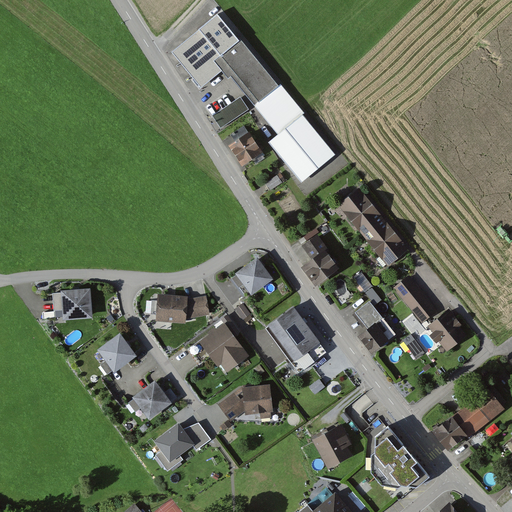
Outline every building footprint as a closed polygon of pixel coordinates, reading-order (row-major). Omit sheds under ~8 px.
[(217,12),(179,44),(201,70),(220,55),(239,37),(217,12)] [(279,84),(239,37),(220,55),(259,101),(279,84)] [(201,70),(179,44),(171,51),(201,86),(221,69),(228,77),(231,74),(256,103),(259,101),(220,55),(201,70)] [(279,84),(259,101),(256,103),(279,133),(269,141),(302,180),(336,152),(279,84)] [(249,109),(240,96),(213,115),(221,127),(249,109)] [(263,150),(250,130),(229,143),(242,164),(263,150)] [(286,180),(280,173),(266,182),(272,190),(286,180)] [(360,188),(339,205),(363,234),(384,217),(360,188)] [(409,249),(384,217),(363,234),(389,265),(409,249)] [(302,245),(312,257),(325,248),(328,246),(318,233),(302,245)] [(340,266),(325,248),(312,257),(304,264),(318,283),(340,266)] [(275,277),(258,255),(237,271),(238,273),(232,277),(246,295),(251,292),(252,294),(275,277)] [(362,272),(354,278),(365,292),(372,286),(373,286),(362,272)] [(438,310),(410,275),(394,288),(422,322),(438,310)] [(382,299),(372,286),(365,292),(375,304),(382,299)] [(63,316),(63,318),(93,316),(90,287),(61,289),(61,292),(53,292),(55,317),(63,316)] [(188,295),(158,293),(156,320),(185,322),(186,319),(187,299),(188,295)] [(206,295),(187,299),(186,319),(210,314),(206,295)] [(369,327),(383,316),(370,300),(356,311),(369,327)] [(243,304),(236,309),(244,319),(251,313),(243,304)] [(327,350),(294,306),(267,326),(299,371),(327,350)] [(462,323),(449,307),(426,324),(432,332),(430,333),(437,342),(440,340),(447,349),(466,334),(460,326),(462,323)] [(396,332),(383,316),(369,327),(359,335),(372,351),(396,332)] [(224,322),(200,340),(211,356),(218,366),(222,363),(227,370),(248,355),(224,322)] [(136,354),(120,332),(98,349),(114,371),(136,354)] [(411,334),(403,339),(417,357),(424,352),(411,334)] [(211,356),(200,340),(188,348),(200,364),(211,356)] [(260,364),(255,368),(260,374),(264,371),(260,364)] [(172,401),(155,378),(133,394),(149,417),(172,401)] [(319,378),(309,386),(315,393),(325,386),(319,378)] [(273,411),(270,383),(243,385),(219,403),(231,420),(245,410),(246,413),(273,411)] [(488,386),(452,414),(467,433),(470,436),(505,408),(488,386)] [(345,412),(341,415),(347,423),(351,419),(345,412)] [(467,433),(452,414),(433,428),(447,448),(467,433)] [(228,420),(221,425),(224,430),(232,424),(228,420)] [(183,428),(179,422),(155,439),(162,449),(170,460),(180,454),(194,443),(183,428)] [(199,422),(183,428),(194,443),(198,448),(211,439),(199,422)] [(352,443),(342,423),(313,438),(328,466),(352,454),(348,446),(352,443)] [(430,474),(389,424),(375,435),(375,450),(372,452),(371,469),(381,481),(399,485),(403,481),(416,485),(430,474)] [(170,460),(162,449),(156,454),(168,470),(183,459),(180,454),(170,460)] [(354,511),(336,490),(314,509),(308,502),(295,511),(354,511)] [(454,505),(450,499),(435,511),(457,511),(454,508),(454,505)]
